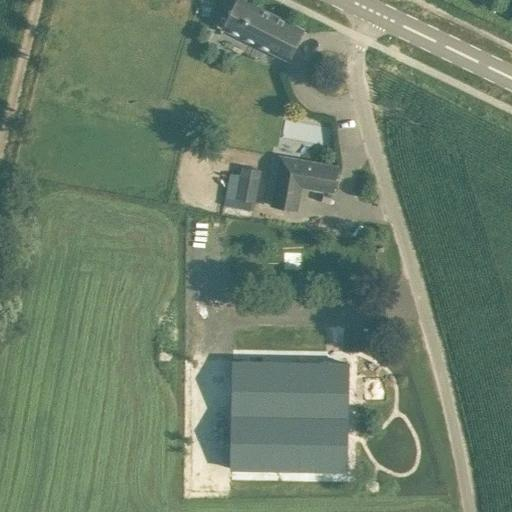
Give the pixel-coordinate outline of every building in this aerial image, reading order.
[(289,60),(304,31),(243,0),(235,0),(221,31),(223,32),(223,30),(239,38),(241,35),(289,60)] [(281,156),(272,205),(297,209),(301,186),(333,191),(337,167),(281,156)] [(254,202),(258,177),(240,174),(236,199),(254,202)] [(301,266),(301,253),(301,252),(284,252),(284,253),(284,261),(283,269),(301,270),(301,266)] [(234,468),(346,471),(349,363),(236,361),(234,468)]
